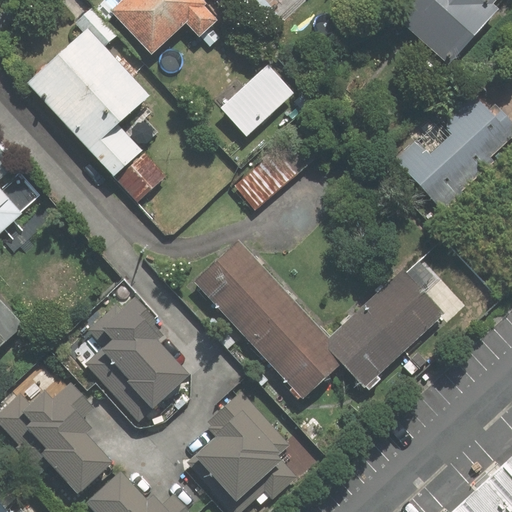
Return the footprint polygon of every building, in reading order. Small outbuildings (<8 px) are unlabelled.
[(207,3),(210,0),(121,0),(114,8),(154,52),(187,21),(202,36),(221,18),(207,3)] [(495,0),(407,0),(392,18),(442,60),(448,52),(458,61),(500,13),(491,5),(495,0)] [(86,30),(31,78),(140,201),(169,175),(146,149),(148,148),(123,119),(154,92),(138,74),(141,71),(128,56),(122,61),(107,44),(119,33),(93,4),(76,19),(86,30)] [(432,90),(392,55),(365,85),(405,120),(432,90)] [(237,78),(215,98),(250,135),(298,91),(271,61),(244,86),(237,78)] [(511,141),(511,131),(469,86),(389,159),(436,210),(511,141)] [(257,210),(331,148),(309,121),(235,183),(257,210)] [(0,234),(5,230),(20,246),(48,221),(33,205),(42,197),(0,149),(0,234)] [(244,237),(198,278),(295,385),(290,390),(301,402),(346,360),(373,389),(386,377),(382,373),(450,311),(407,264),(332,333),(244,237)] [(85,335),(96,347),(85,358),(105,378),(119,365),(158,404),(193,370),(152,328),(164,317),(140,293),(129,305),(123,299),(85,335)] [(0,346),(27,320),(3,295),(0,298),(0,346)] [(42,473),(52,463),(82,492),(117,456),(90,431),(97,424),(87,414),(101,399),(77,375),(61,391),(53,383),(33,403),(22,391),(0,413),(0,421),(21,442),(16,448),(42,473)] [(299,474),(284,458),(290,452),(286,447),(291,443),(242,389),(207,420),(220,435),(200,452),(241,497),(260,479),(275,495),(299,474)] [(511,511),(511,429),(421,511),(511,511)] [(203,511),(178,486),(167,496),(158,487),(154,491),(128,463),(90,500),(101,511),(203,511)] [(19,511),(0,491),(0,511),(19,511)]
